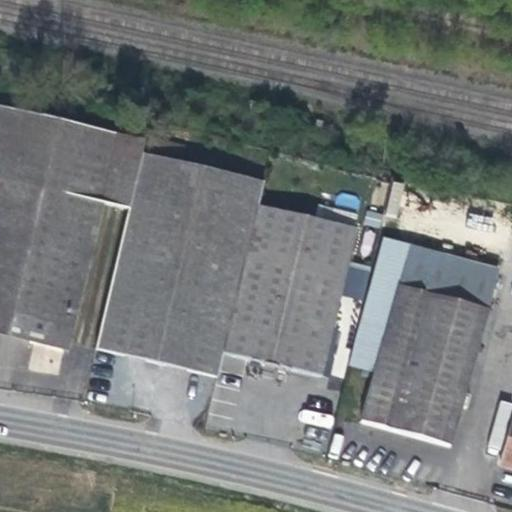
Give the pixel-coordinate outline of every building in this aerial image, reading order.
[(101,205),(125,210),(138,154),(141,138),(0,106),(0,334),(67,351),(101,205)] [(125,210),(93,350),(214,378),(220,354),(255,206),(261,182),(138,154),(125,210)] [(391,181),(386,216),(397,217),(403,183),(391,181)] [(255,206),(220,354),(318,378),(354,229),(255,206)] [(497,273),(408,248),(358,422),(447,448),(497,273)] [(511,417),(510,417),(499,456),(511,460),(511,417)]
